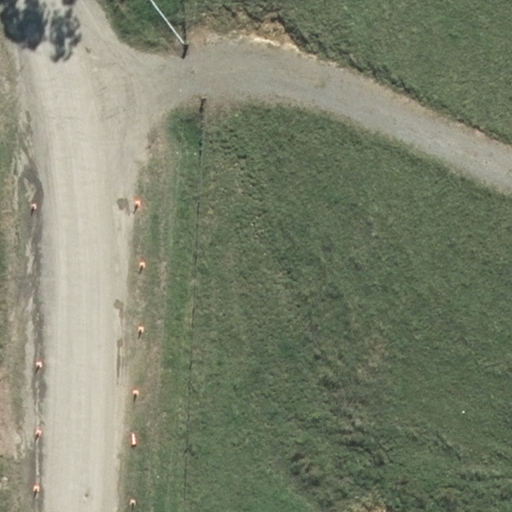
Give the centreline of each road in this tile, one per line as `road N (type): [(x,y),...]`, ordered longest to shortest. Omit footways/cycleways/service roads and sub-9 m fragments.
road 1 (unclassified): [(74,511),(77,159),(46,0)]
road 2 (track): [(511,115),(314,76),(62,78)]
